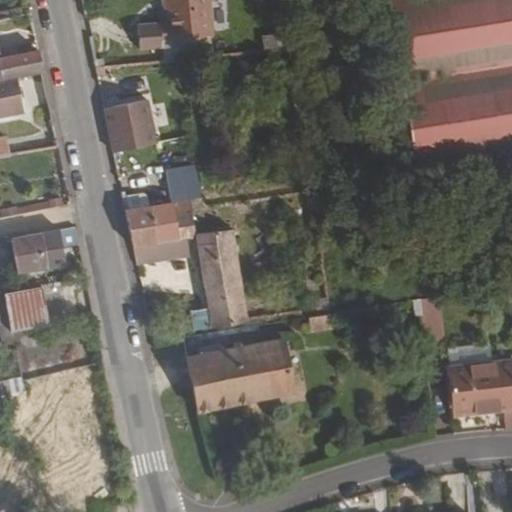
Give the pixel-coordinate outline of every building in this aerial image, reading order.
[(163,37),(214,31),(210,0),(166,0),(169,20),(139,23),(142,47),(164,45),(163,37)] [(511,0),(389,0),(419,169),(511,154),(511,0)] [(282,30),(261,34),(264,48),(285,44),(282,30)] [(13,75),(40,70),(35,45),(0,51),(0,68),(2,78),(13,75)] [(0,116),(20,112),(13,75),(2,78),(0,77),(0,116)] [(144,94),(101,108),(115,152),(159,138),(144,94)] [(153,242),(181,236),(177,210),(195,208),(192,196),(205,193),(200,162),(179,166),(183,199),(148,205),(128,209),(135,246),(153,242)] [(143,183),(123,188),(126,201),(128,209),(148,205),(143,183)] [(195,208),(207,206),(205,193),(192,196),(195,208)] [(187,235),(198,233),(198,228),(195,208),(177,210),(181,236),(187,235)] [(204,325),(250,316),(235,222),(198,228),(198,233),(210,303),(200,304),(204,325)] [(17,271),(63,264),(57,229),(10,237),(17,271)] [(158,262),(190,256),(187,235),(181,236),(153,242),(158,262)] [(139,266),(158,262),(153,242),(135,246),(139,266)] [(42,286),(1,294),(10,334),(49,325),(42,286)] [(419,340),(441,339),(440,297),(419,297),(419,340)] [(308,316),(311,332),(332,328),(329,313),(308,316)] [(199,410),(296,394),(287,343),(184,359),(199,410)] [(459,413),(511,407),(511,361),(453,369),(459,413)] [(18,394),(0,397),(0,400),(10,447),(37,442),(28,406),(20,407),(18,394)] [(62,427),(82,421),(78,409),(58,415),(62,427)]
